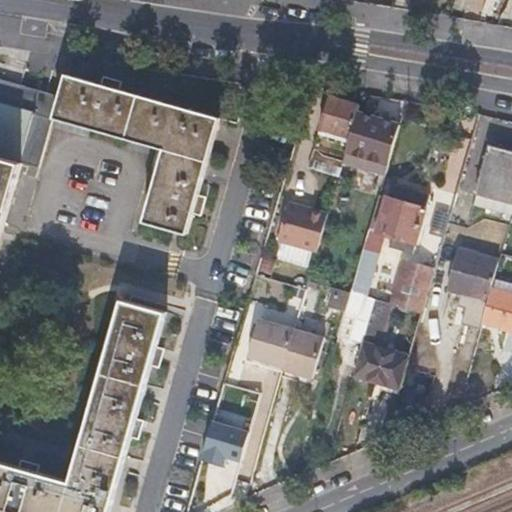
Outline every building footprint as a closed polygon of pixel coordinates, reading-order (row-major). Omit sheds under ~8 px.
[(61,97),(53,116),(166,148),(145,221),(189,233),(221,118),(96,83),(68,75),(61,97)] [(53,116),(61,97),(0,79),(0,156),(20,163),(22,157),(40,162),(50,126),(53,116)] [(359,114),(361,105),(331,97),(321,130),(351,139),(359,114)] [(351,139),(347,153),(389,165),(400,126),(359,114),(351,139)] [(511,150),(511,122),(501,120),(494,143),(510,148),(510,150),(511,150)] [(511,153),(494,149),(492,154),(489,153),(475,205),(511,215),(511,153)] [(345,160),(313,151),(309,167),(340,176),(345,160)] [(0,239),(2,233),(23,164),(20,163),(0,156),(0,239)] [(390,200),(380,232),(374,253),(389,258),(385,274),(394,277),(392,285),(383,282),(377,301),(389,304),(420,314),(433,270),(410,263),(425,211),(429,197),(393,187),(390,200)] [(380,197),(371,229),(380,232),(390,200),(380,197)] [(318,249),(330,212),(290,201),(280,238),(318,249)] [(458,252),(448,288),(461,292),(486,299),(496,262),(458,252)] [(344,310),(346,290),(330,288),(328,309),(344,310)] [(511,294),(492,290),(483,323),(511,330),(511,294)] [(267,414),(281,369),(246,358),(259,316),(293,327),(304,293),(295,291),(291,307),(271,301),(268,308),(250,303),(229,372),(200,465),(211,468),(211,466),(243,475),(262,412),(267,414)] [(486,299),(461,292),(459,297),(468,299),(466,304),(484,309),(486,299)] [(0,508),(14,511),(109,511),(118,480),(166,312),(122,301),(71,482),(0,462),(0,508)] [(376,301),(364,342),(367,343),(357,376),(401,389),(408,369),(411,357),(374,347),(380,324),(383,325),(389,304),(377,301),(376,301)] [(284,366),(295,329),(260,319),(250,355),(274,362),(284,366)] [(284,366),(283,370),(314,379),(326,338),(295,329),(284,366)] [(349,390),(347,420),(383,421),(385,392),(349,390)]
